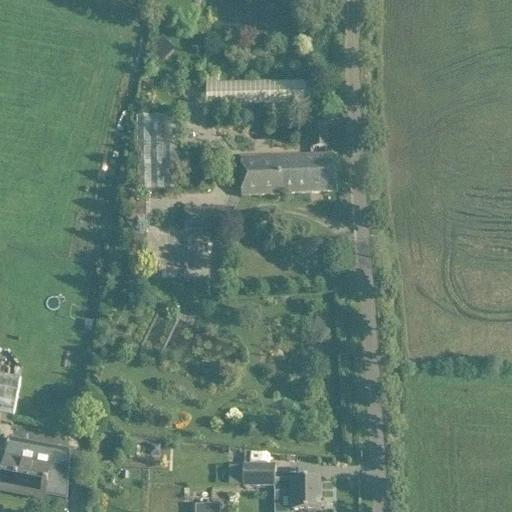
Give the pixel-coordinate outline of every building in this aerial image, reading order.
[(212,76),(205,76),(206,109),(207,109),(225,108),(225,107),(313,105),(313,82),(219,83),(219,76),(212,76)] [(177,117),(137,118),(138,191),(178,190),(177,117)] [(310,125),(311,150),(327,149),(326,125),(310,125)] [(241,159),(241,197),(337,193),(336,157),(316,158),(241,159)] [(185,212),(185,230),(234,229),(234,211),(185,212)] [(5,459),(0,485),(0,491),(45,500),(46,496),(67,500),(69,455),(22,446),(19,462),(5,459)] [(151,447),(150,455),(159,456),(160,447),(151,447)] [(276,490),(276,494),(292,494),(292,511),(320,511),(320,480),(281,481),(281,468),(244,468),(244,491),(276,490)]
